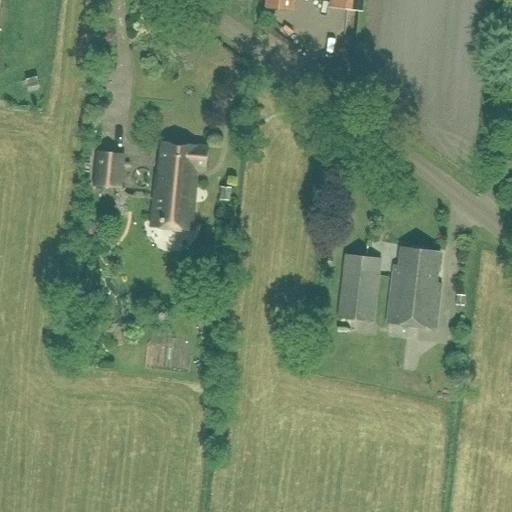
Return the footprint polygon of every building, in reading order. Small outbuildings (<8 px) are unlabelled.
[(268,0),(267,8),(291,10),(292,0),(268,0)] [(330,0),(330,9),(363,12),(364,0),(330,0)] [(207,148),(163,144),(159,176),(157,176),(152,226),(192,231),(199,169),(205,170),(207,148)] [(122,190),(125,155),(96,152),(93,187),(122,190)] [(220,200),(230,201),(231,189),(221,188),(220,200)] [(394,266),(389,305),(387,323),(437,329),(442,284),(437,283),(440,254),(401,249),(399,266),(394,266)] [(374,323),(376,305),(382,259),(344,255),(337,318),(374,323)]
